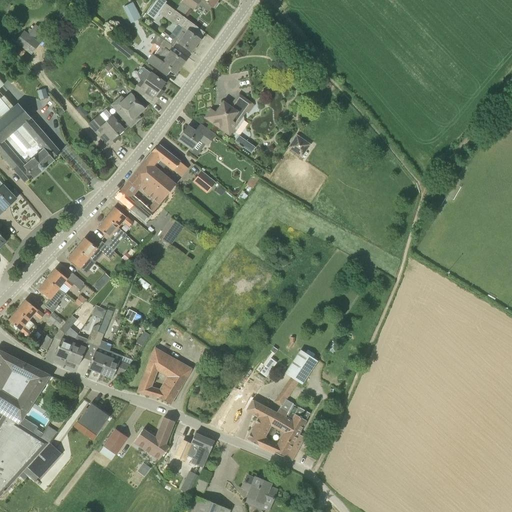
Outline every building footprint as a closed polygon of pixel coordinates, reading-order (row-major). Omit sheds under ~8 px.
[(183,0),(182,2),(194,10),(201,0),(212,8),(217,0),(183,0)] [(132,4),(128,5),(123,8),(131,24),(140,19),(132,4)] [(178,24),(182,28),(183,27),(200,39),(205,32),(166,4),(159,13),(177,26),(178,24)] [(36,25),(28,34),(24,31),(16,42),(31,54),(40,44),(33,38),(41,29),(36,25)] [(191,51),(200,39),(183,27),(182,28),(174,39),(191,51)] [(157,59),(153,57),(152,56),(148,62),(166,76),(170,70),(176,74),(184,62),(169,51),(173,46),(157,34),(151,42),(154,44),(156,42),(158,43),(156,45),(163,50),(157,59)] [(133,54),(118,42),(114,38),(110,43),(129,59),(133,54)] [(141,81),(134,90),(154,104),(160,95),(157,93),(164,83),(151,74),(146,70),(144,71),(140,76),(142,80),(141,81)] [(121,96),(112,105),(131,127),(141,118),(138,115),(145,109),(131,94),(124,100),(121,96)] [(243,108),(249,112),(254,106),(240,95),(231,107),(224,102),(216,113),(211,110),(206,118),(229,135),(231,133),(235,132),(238,128),(244,120),(243,116),(239,113),(243,108)] [(18,104),(2,118),(0,119),(0,153),(14,169),(13,169),(15,171),(23,164),(18,159),(24,154),(31,162),(32,161),(41,172),(55,160),(53,159),(61,152),(18,104)] [(100,114),(89,124),(109,147),(117,139),(115,137),(124,130),(106,109),(100,114)] [(188,126),(179,140),(193,150),(200,140),(208,145),(216,134),(201,124),(196,131),(188,126)] [(234,141),(251,153),(255,147),(239,135),(234,141)] [(302,157),(308,148),(311,144),(298,135),(295,139),(289,147),(302,157)] [(175,186),(176,184),(162,173),(168,165),(182,176),(189,167),(158,144),(155,148),(155,147),(154,149),(145,161),(175,186)] [(23,164),(15,171),(25,183),(33,177),(34,178),(41,172),(32,161),(31,162),(24,154),(18,159),(23,164)] [(159,206),(175,186),(145,161),(129,181),(123,189),(151,213),(158,205),(159,206)] [(203,170),(194,182),(208,193),(217,181),(203,170)] [(4,185),(3,186),(0,182),(0,214),(9,206),(17,199),(4,185)] [(146,222),(159,206),(158,205),(151,213),(123,189),(116,197),(146,222)] [(115,207),(106,218),(119,228),(124,222),(129,227),(133,223),(115,207)] [(119,228),(106,218),(98,228),(116,243),(119,239),(114,234),(119,228)] [(171,245),(184,227),(171,218),(158,237),(171,245)] [(85,238),(77,248),(89,259),(94,253),(100,258),(104,253),(85,238)] [(68,258),(86,274),(90,269),(84,265),(89,259),(77,248),(68,258)] [(67,279),(56,269),(47,280),(59,290),(64,283),(71,289),(74,285),(80,289),(85,283),(72,273),(67,279)] [(54,296),(59,290),(47,280),(39,290),(57,305),(61,301),(54,296)] [(86,299),(82,296),(76,303),(80,307),(86,299)] [(17,311),(29,320),(34,314),(40,319),(44,315),(26,300),(17,311)] [(93,344),(99,346),(113,311),(108,309),(99,332),(98,332),(93,344)] [(17,311),(9,321),(27,336),(30,332),(24,327),(29,320),(17,311)] [(58,326),(62,321),(53,313),(49,319),(58,326)] [(55,354),(67,359),(74,342),(63,338),(65,333),(65,334),(77,320),(73,316),(61,330),(55,337),(61,340),(55,354)] [(80,364),(86,348),(85,347),(87,342),(88,342),(93,344),(98,332),(92,329),(89,339),(79,335),(74,342),(67,359),(80,364)] [(142,346),(149,335),(144,331),(137,342),(142,346)] [(47,351),(53,340),(47,336),(41,347),(47,351)] [(89,368),(101,373),(110,351),(99,346),(97,352),(95,352),(89,368)] [(138,392),(158,397),(170,404),(191,369),(155,348),(152,353),(138,392)] [(285,373),(291,377),(279,395),(275,401),(282,406),(287,399),(298,382),(301,384),(314,364),(317,360),(315,359),(309,355),(301,350),(298,354),(285,372),(285,373)] [(110,351),(101,373),(113,378),(115,373),(122,375),(129,365),(120,361),(122,356),(110,351)] [(0,413),(3,415),(0,419),(0,496),(26,468),(49,443),(58,432),(48,426),(43,434),(36,429),(37,427),(23,418),(41,390),(24,382),(33,368),(0,352),(0,413)] [(41,390),(50,376),(33,368),(24,382),(41,390)] [(224,429),(234,434),(244,415),(252,400),(261,387),(254,382),(249,389),(244,386),(232,403),(232,404),(232,405),(232,406),(232,407),(233,407),(237,410),(235,414),(233,413),(232,413),(231,413),(230,413),(229,413),(229,414),(228,415),(223,425),(223,426),(223,427),(223,428),(223,429),(224,429)] [(278,414),(271,426),(284,433),(277,443),(265,438),(261,446),(292,460),(305,438),(299,435),(307,421),(297,415),(301,408),(294,404),(295,404),(287,399),(282,406),(277,413),(278,414)] [(91,403),(87,409),(85,408),(81,414),(82,414),(77,423),(95,436),(109,416),(91,403)] [(271,426),(278,414),(277,413),(258,403),(253,414),(259,417),(247,440),(261,446),(265,438),(271,426)] [(143,429),(134,443),(159,460),(168,447),(165,444),(174,421),(164,417),(156,437),(143,429)] [(116,430),(99,453),(112,461),(128,438),(116,430)] [(203,468),(204,465),(214,442),(195,434),(191,443),(192,443),(191,448),(192,453),(195,456),(194,458),(193,457),(190,463),(203,468)] [(37,478),(60,453),(49,443),(26,468),(37,478)] [(202,470),(194,488),(203,492),(211,474),(202,470)] [(190,472),(181,491),(190,495),(199,476),(190,472)] [(256,477),(247,497),(270,507),(277,490),(269,487),(271,483),(256,477)] [(228,511),(230,510),(195,496),(188,511),(228,511)]
